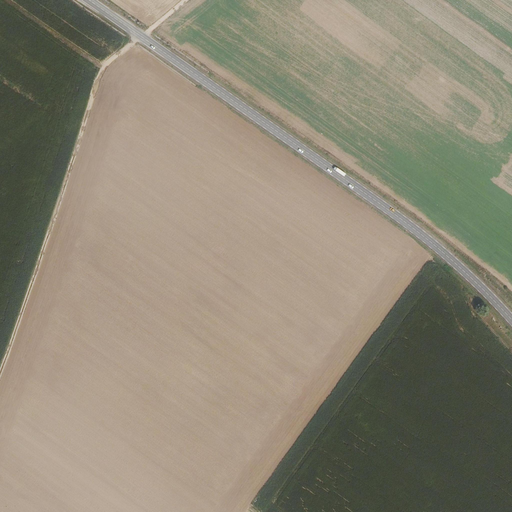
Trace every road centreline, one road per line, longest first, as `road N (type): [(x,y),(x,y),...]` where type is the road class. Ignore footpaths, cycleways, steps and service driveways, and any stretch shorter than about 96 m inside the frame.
road 1 (primary): [(511,320),(421,234),(89,0)]
road 2 (track): [(186,0),(104,66),(0,374)]
